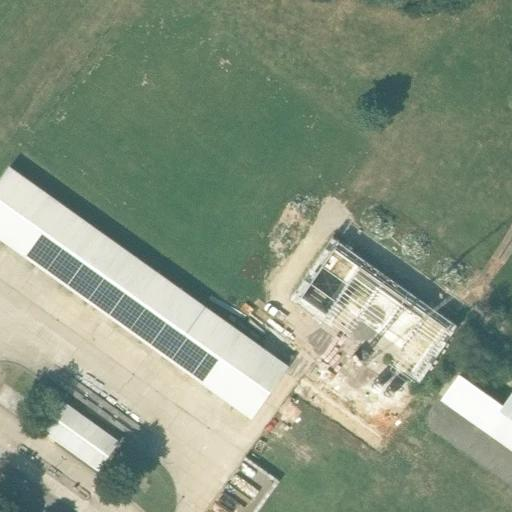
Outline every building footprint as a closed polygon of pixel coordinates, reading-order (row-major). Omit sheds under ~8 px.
[(12,170),(0,186),(0,234),(252,416),(287,368),(12,170)] [(431,343),(334,271),(312,300),(409,372),(431,343)] [(445,400),(490,431),(502,413),(457,383),(445,400)] [(133,412),(96,385),(81,406),(118,432),(133,412)] [(511,398),(502,413),(490,431),(511,445),(511,398)] [(124,443),(69,405),(49,433),(104,472),(124,443)]
